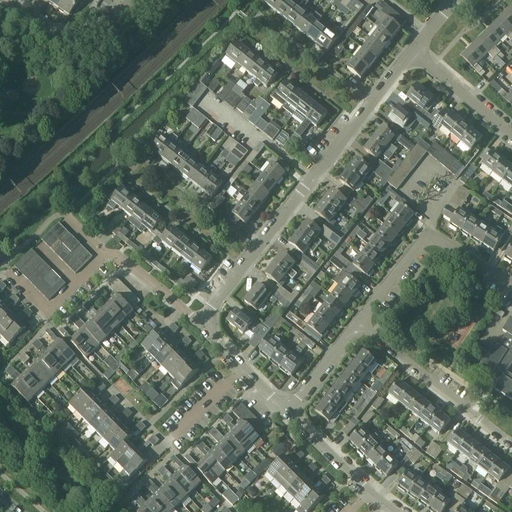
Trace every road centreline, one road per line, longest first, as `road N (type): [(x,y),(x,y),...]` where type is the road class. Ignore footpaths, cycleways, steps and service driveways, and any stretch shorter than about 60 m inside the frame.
road 1 (residential): [(196,322),(414,51)]
road 2 (residential): [(196,322),(117,255),(103,255),(46,310),(2,264)]
road 3 (residential): [(511,287),(426,238),(358,320)]
road 4 (residential): [(511,443),(358,320)]
road 5 (residential): [(134,0),(102,27),(62,35),(0,0)]
road 6 (unknown): [(313,177),(204,100)]
road 7 (residential): [(511,129),(414,51)]
